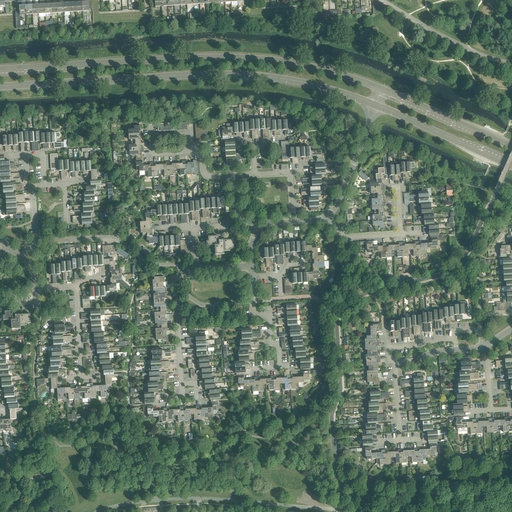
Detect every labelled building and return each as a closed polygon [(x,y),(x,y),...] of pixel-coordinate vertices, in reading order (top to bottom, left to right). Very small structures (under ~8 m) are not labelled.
[(0,0),(0,6),(5,6),(5,14),(9,14),(8,4),(5,4),(4,0),(0,0)] [(43,0),(44,5),(45,13),(51,13),(51,4),(46,5),(46,0),(43,0)] [(62,0),(63,4),(64,12),(70,12),(70,3),(69,3),(65,3),(65,0),(62,0)] [(81,0),(82,2),(83,11),(89,11),(89,2),(88,2),(84,2),(83,0),(81,0)] [(18,13),(15,13),(16,28),(24,28),(24,26),(20,26),(20,17),(18,17),(18,13)] [(128,129),(128,134),(142,134),(142,131),(140,131),(139,125),(129,126),(130,129),(128,129)] [(232,128),(232,125),(227,125),(227,128),(223,128),(223,131),(219,131),(219,137),(221,136),(221,140),(229,139),(229,136),(228,136),(228,134),(233,133),(233,128),(232,128)] [(60,133),(50,133),(51,143),(53,143),(54,148),(64,147),(64,142),(56,143),(56,138),(60,137),(60,133)] [(130,140),(130,142),(140,142),(140,137),(142,136),(142,134),(128,134),(128,140),(130,140)] [(129,145),(129,151),(143,150),(143,147),(141,147),(140,142),(130,142),(131,145),(129,145)] [(131,159),(136,159),(136,158),(141,158),(141,153),(143,153),(143,150),(129,151),(129,156),(131,156),(131,159)] [(320,151),(311,151),(310,151),(311,157),(316,157),(316,159),(315,159),(315,162),(323,162),(323,159),(322,159),(322,153),(320,153),(320,151)] [(244,157),(225,158),(226,162),(223,162),(223,167),(239,166),(238,160),(245,160),(244,157)] [(139,172),(145,172),(144,166),(143,158),(141,158),(136,158),(136,159),(136,171),(139,171),(139,172)] [(188,161),(185,161),(186,175),(191,175),(191,173),(194,173),(194,175),(198,174),(197,160),(193,161),(193,163),(188,163),(188,161)] [(182,164),(177,164),(177,174),(180,174),(180,176),(186,175),(185,161),(182,161),(182,164)] [(166,165),(161,165),(161,175),(164,175),(164,177),(169,176),(169,162),(166,162),(166,165)] [(172,162),(169,162),(169,176),(175,176),(175,174),(177,174),(177,164),(172,164),(172,162)] [(410,162),(405,163),(405,178),(408,178),(408,173),(411,172),(411,175),(417,174),(417,168),(414,168),(414,163),(410,163),(410,162)] [(145,172),(145,176),(148,176),(148,178),(153,177),(152,163),(149,163),(150,166),(144,166),(145,172)] [(155,163),(152,163),(153,177),(159,177),(159,175),(161,175),(161,165),(156,165),(155,163)] [(375,170),(376,180),(381,180),(381,174),(383,174),(383,175),(387,175),(386,167),(383,167),(383,168),(378,169),(378,170),(375,170)] [(91,171),(91,180),(97,180),(97,173),(104,173),(103,169),(91,170),(91,171)] [(365,181),(368,178),(361,171),(358,174),(365,181)] [(370,183),(370,188),(384,188),(384,185),(382,185),(381,180),(376,180),(372,180),(372,183),(370,183)] [(372,194),(373,196),(382,196),(382,191),(384,191),(384,188),(370,188),(371,194),(372,194)] [(409,196),(409,199),(428,198),(428,192),(427,192),(427,189),(421,189),(421,193),(418,193),(418,196),(417,196),(417,195),(409,196)] [(371,199),(371,205),(385,204),(385,201),(383,201),(382,196),(373,196),(373,199),(371,199)] [(373,210),(374,213),(384,212),(383,207),(385,207),(385,204),(371,205),(371,210),(373,210)] [(145,214),(145,219),(146,219),(151,219),(151,217),(156,216),(156,210),(146,211),(146,214),(145,214)] [(372,215),(372,221),(386,220),(386,217),(384,217),(384,212),(374,213),(374,215),(372,215)] [(91,218),(72,220),(73,223),(81,222),(82,222),(82,225),(85,225),(85,228),(91,227),(91,224),(92,224),(91,218)] [(140,222),(140,228),(154,227),(154,224),(152,224),(151,219),(146,219),(145,219),(141,219),(141,222),(140,222)] [(386,220),(372,221),(372,226),(374,226),(375,229),(385,228),(384,223),(386,223),(386,220)] [(142,236),(147,236),(147,235),(152,235),(152,230),(154,230),(154,227),(140,228),(140,233),(142,233),(142,236)] [(502,232),(495,240),(498,242),(505,234),(502,232)] [(148,244),(158,243),(158,237),(153,238),(152,235),(147,235),(147,236),(147,241),(148,241),(148,244)] [(214,246),(215,255),(220,255),(220,253),(224,253),(224,249),(234,249),(233,240),(219,241),(218,236),(208,237),(208,246),(214,246)] [(431,243),(426,244),(426,249),(436,249),(436,246),(437,246),(437,241),(438,240),(438,237),(430,238),(430,241),(431,241),(431,243)] [(368,253),(377,252),(378,252),(377,247),(372,247),(372,245),(373,245),(373,241),(365,242),(365,245),(366,245),(366,250),(368,250),(368,253)] [(415,244),(410,245),(410,255),(413,254),(413,256),(418,256),(418,242),(415,242),(415,244)] [(421,242),(418,242),(418,256),(424,256),(424,254),(427,254),(426,249),(426,244),(421,244),(421,242)] [(399,245),(393,246),(394,256),(397,255),(397,257),(402,257),(401,243),(398,243),(399,245)] [(404,243),(401,243),(402,257),(408,257),(408,255),(410,255),(410,245),(405,245),(404,243)] [(378,252),(377,252),(378,257),(380,256),(380,258),(386,258),(385,244),(382,244),(382,246),(377,247),(378,252)] [(388,244),(385,244),(386,258),(392,258),(392,256),(394,256),(393,246),(388,246),(388,244)] [(311,251),(311,254),(317,253),(317,248),(316,248),(316,245),(306,246),(306,252),(311,251)] [(510,246),(505,246),(502,246),(500,246),(501,249),(499,249),(500,254),(498,254),(499,258),(507,257),(506,254),(505,254),(505,252),(511,251),(510,246)] [(118,248),(116,252),(126,258),(129,255),(118,248)] [(310,259),(310,262),(324,261),(324,256),(322,256),(322,253),(317,253),(311,254),(312,259),(310,259)] [(109,265),(109,267),(115,267),(115,261),(114,262),(114,259),(104,260),(103,260),(104,265),(109,265)] [(312,265),(312,270),(318,270),(322,270),(322,267),(324,267),(324,261),(310,262),(310,265),(312,265)] [(107,273),(107,276),(122,275),(122,269),(120,269),(120,267),(115,267),(109,267),(109,273),(107,273)] [(313,273),(308,273),(307,273),(308,279),(317,278),(317,275),(319,275),(318,270),(312,270),(313,273)] [(110,279),(110,284),(116,283),(116,284),(120,283),(120,280),(122,280),(122,275),(107,276),(108,279),(110,279)] [(152,280),(153,286),(167,285),(167,282),(164,282),(164,277),(154,277),(154,280),(152,280)] [(110,286),(105,286),(105,292),(106,292),(115,292),(115,289),(117,289),(116,284),(116,283),(110,284),(110,286)] [(155,291),(155,294),(165,293),(165,288),(167,288),(167,285),(153,286),(153,291),(155,291)] [(153,296),(154,302),(168,301),(167,298),(165,298),(165,293),(155,294),(149,294),(149,297),(153,296)] [(156,308),(156,310),(166,309),(166,304),(168,304),(168,301),(154,302),(154,308),(156,308)] [(458,305),(459,320),(462,320),(462,315),(464,315),(464,314),(467,314),(467,301),(458,302),(458,305)] [(154,313),(155,318),(169,317),(168,315),(166,315),(166,309),(156,310),(156,313),(154,313)] [(11,320),(11,329),(16,329),(16,327),(21,327),(20,324),(31,323),(30,314),(15,315),(15,311),(4,311),(5,320),(11,320)] [(157,324),(157,326),(167,326),(167,321),(169,320),(169,317),(155,318),(155,324),(157,324)] [(54,324),(54,329),(73,328),(73,325),(65,326),(64,326),(64,323),(60,323),(60,320),(54,320),(54,324)] [(370,326),(370,336),(376,336),(376,331),(378,330),(378,331),(381,331),(381,326),(381,323),(378,323),(378,325),(372,325),(372,326),(370,326)] [(155,329),(156,335),(170,334),(169,331),(167,331),(167,326),(157,326),(157,329),(155,329)] [(186,339),(186,342),(205,341),(205,335),(204,331),(199,332),(199,335),(195,336),(195,339),(194,339),(194,338),(186,339)] [(170,334),(156,335),(156,340),(158,340),(158,343),(168,342),(168,337),(170,337),(170,334)] [(364,339),(365,345),(379,344),(379,341),(376,341),(376,336),(370,336),(366,336),(366,339),(364,339)] [(367,350),(367,353),(377,352),(377,347),(379,347),(379,344),(365,345),(365,350),(367,350)] [(365,355),(366,361),(380,360),(380,357),(377,357),(377,352),(367,353),(367,355),(365,355)] [(368,366),(368,369),(378,368),(378,363),(380,363),(380,360),(366,361),(366,366),(368,366)] [(366,371),(367,377),(381,376),(381,373),(378,373),(378,368),(368,369),(368,371),(366,371)] [(303,377),(298,377),(298,383),(298,386),(303,386),(303,383),(308,382),(307,380),(309,380),(308,374),(310,374),(310,371),(301,372),(301,375),(302,375),(303,377)] [(404,381),(404,384),(423,383),(423,377),(422,377),(422,373),(416,374),(417,377),(413,378),(413,381),(412,381),(412,380),(404,381)] [(105,375),(105,383),(106,383),(106,390),(109,390),(109,386),(111,385),(111,378),(118,378),(117,374),(114,375),(105,375)] [(240,387),(249,386),(249,380),(244,381),(243,378),(244,378),(244,375),(236,376),(236,379),(238,378),(238,384),(239,384),(240,387)] [(292,375),(289,376),(290,390),(296,389),(296,387),(298,387),(298,386),(298,383),(298,377),(292,378),(292,375)] [(276,376),(273,377),(274,391),(280,390),(279,388),(282,388),(281,378),(276,379),(276,376)] [(286,378),(281,378),(282,388),(284,388),(285,390),(290,390),(289,376),(286,376),(286,378)] [(381,376),(367,377),(367,383),(369,382),(369,385),(379,385),(379,379),(381,379),(381,376)] [(249,386),(249,390),(252,390),(252,392),(258,392),(257,377),(254,378),(254,380),(249,380),(249,386)] [(260,377),(257,377),(258,392),(263,391),(263,389),(266,389),(265,379),(260,380),(260,377)] [(270,379),(265,379),(266,389),(268,389),(268,391),(274,391),(273,377),(270,377),(270,379)] [(54,393),(57,393),(57,386),(57,378),(48,379),(44,379),(44,382),(51,382),(51,389),(54,389),(54,393)] [(508,385),(511,384),(511,379),(510,379),(510,380),(510,382),(499,383),(499,388),(503,388),(503,385),(508,385)] [(103,386),(98,386),(98,396),(101,396),(101,398),(107,397),(106,390),(106,383),(105,383),(103,383),(103,386)] [(86,387),(81,387),(82,397),(82,399),(90,398),(89,384),(86,384),(86,387)] [(92,384),(89,384),(90,398),(96,398),(96,396),(98,396),(98,386),(93,386),(92,384)] [(70,388),(65,388),(66,398),(68,398),(68,400),(74,399),(73,385),(70,385),(70,388)] [(76,385),(73,385),(74,399),(79,399),(79,397),(82,397),(81,387),(76,387),(76,385)] [(57,393),(57,400),(63,400),(64,402),(66,402),(66,401),(66,398),(65,388),(60,388),(60,386),(57,386),(57,393)] [(212,408),(207,408),(207,414),(217,413),(217,411),(218,410),(218,405),(219,405),(219,402),(211,402),(211,406),(212,406),(212,408)] [(149,417),(158,417),(158,411),(153,411),(153,409),(154,409),(154,406),(142,407),(143,411),(147,411),(147,415),(149,415),(149,417)] [(196,409),(191,409),(191,419),(194,419),(194,421),(199,420),(199,406),(195,406),(196,409)] [(201,406),(199,406),(199,420),(205,420),(205,418),(208,418),(207,414),(207,408),(202,408),(201,406)] [(179,410),(174,410),(175,420),(177,420),(178,422),(183,422),(182,407),(179,407),(179,410)] [(185,407),(182,407),(183,422),(189,421),(189,419),(191,419),(191,409),(185,409),(185,407)] [(10,409),(10,417),(11,424),(14,424),(14,419),(16,419),(16,412),(22,412),(22,408),(18,408),(18,409),(10,409)] [(158,417),(159,421),(161,421),(161,423),(167,422),(166,408),(163,408),(163,411),(158,411),(158,417)] [(169,408),(166,408),(167,422),(173,422),(173,420),(175,420),(174,410),(169,410),(169,408)] [(8,419),(2,420),(3,430),(5,429),(6,431),(11,431),(11,424),(10,417),(7,417),(8,419)] [(458,432),(467,431),(467,428),(467,422),(461,423),(461,421),(462,420),(462,417),(450,418),(449,421),(456,421),(456,426),(457,426),(457,429),(458,432)] [(494,418),(491,419),(492,433),(497,432),(497,431),(500,430),(499,420),(494,421),(494,418)] [(504,420),(499,420),(500,430),(502,430),(502,432),(508,432),(507,418),(504,418),(504,420)] [(478,419),(475,420),(476,434),(481,433),(481,432),(484,431),(483,421),(478,422),(478,419)] [(488,421),(483,421),(484,431),(486,431),(486,433),(492,433),(491,419),(488,419),(488,421)] [(467,428),(467,431),(467,432),(470,432),(470,434),(476,434),(475,420),(472,420),(472,422),(467,422),(467,428)] [(430,450),(424,450),(425,456),(435,455),(435,452),(436,452),(436,447),(437,447),(437,444),(429,444),(429,448),(430,447),(430,450)] [(367,459),(376,459),(376,453),(371,453),(371,451),(372,451),(371,448),(363,448),(363,452),(365,451),(365,457),(366,457),(367,459)] [(413,451),(408,451),(409,461),(411,461),(411,463),(417,462),(416,448),(413,448),(413,451)] [(419,448),(416,448),(417,462),(423,462),(423,460),(425,460),(425,456),(424,450),(419,450),(419,448)] [(397,452),(392,452),(393,462),(395,462),(395,464),(401,463),(400,449),(397,449),(397,452)] [(403,449),(400,449),(401,463),(406,463),(406,461),(409,461),(408,451),(403,451),(403,449)] [(376,459),(376,463),(379,463),(379,465),(385,464),(384,450),(381,450),(381,453),(376,453),(376,459)] [(387,450),(384,450),(385,464),(390,464),(390,462),(393,462),(392,452),(387,452),(387,450)]
